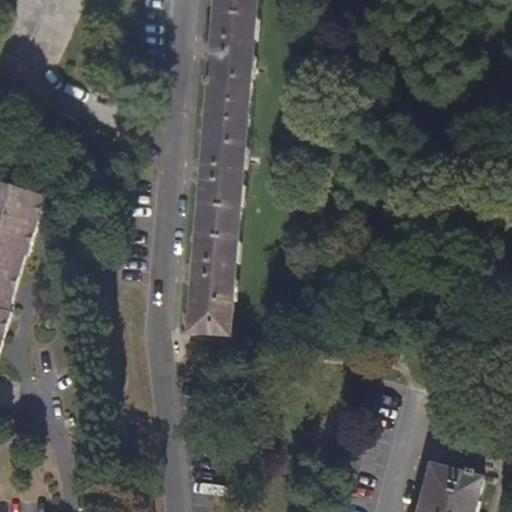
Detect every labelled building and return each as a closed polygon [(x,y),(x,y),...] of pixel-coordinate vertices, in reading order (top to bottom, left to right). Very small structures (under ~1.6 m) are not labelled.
[(18,0),(0,41),(0,116),(104,164),(116,136),(11,88),(51,0),(18,0)] [(233,336),(259,0),(219,0),(194,332),(231,336),(233,336)] [(10,295),(13,282),(21,284),(21,281),(28,259),(32,258),(36,241),(30,239),(34,225),(40,227),(49,199),(0,184),(0,357),(1,355),(0,355),(0,342),(5,344),(13,316),(11,313),(16,297),(10,295)] [(36,241),(40,227),(34,225),(30,239),(36,241)] [(16,297),(21,284),(13,282),(10,295),(16,297)] [(436,466),(424,511),(477,511),(486,479),(436,466)]
